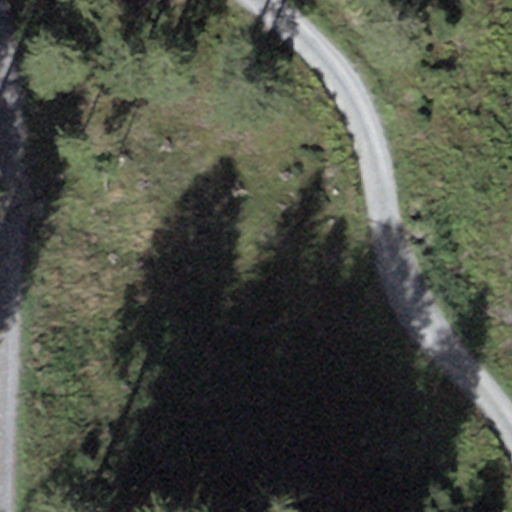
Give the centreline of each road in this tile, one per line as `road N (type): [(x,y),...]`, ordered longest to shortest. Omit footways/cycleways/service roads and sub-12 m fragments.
road 1 (track): [(256,0),(324,56),(371,146),(410,299),(511,439)]
road 2 (track): [(28,511),(55,315),(0,149)]
